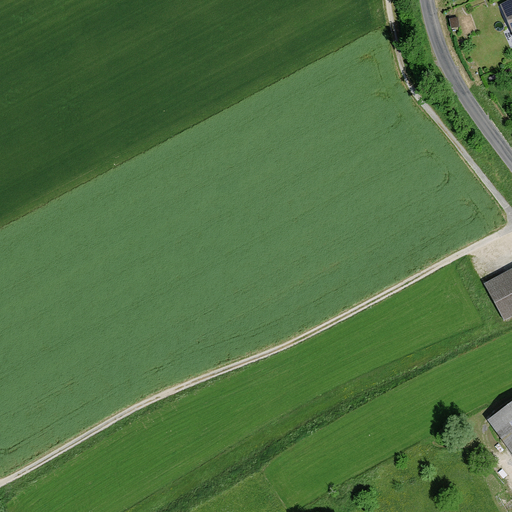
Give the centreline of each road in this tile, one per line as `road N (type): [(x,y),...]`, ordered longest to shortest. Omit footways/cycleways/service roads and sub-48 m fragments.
road 1 (track): [(0,485),(158,397),(288,344),(511,228)]
road 2 (track): [(388,0),(407,82),(511,216)]
road 3 (tertiary): [(427,0),(446,64),(511,164)]
